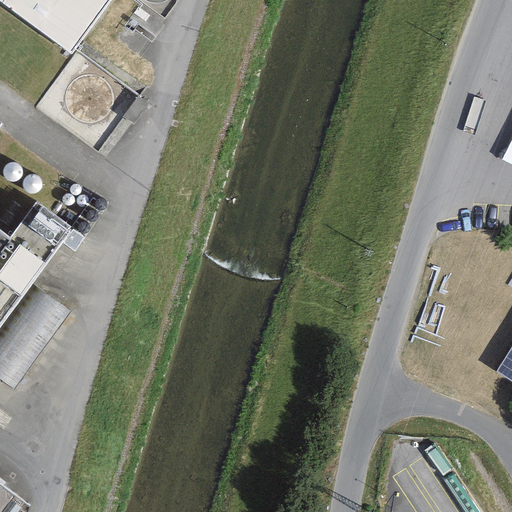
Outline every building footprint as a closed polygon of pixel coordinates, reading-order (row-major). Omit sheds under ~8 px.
[(0,0),(0,6),(70,58),(112,0),(0,0)] [(62,64),(49,105),(101,122),(115,81),(62,64)] [(0,229),(0,337),(77,230),(38,202),(12,238),(0,229)] [(511,352),(497,377),(511,387),(511,352)] [(31,511),(33,509),(0,485),(0,511),(31,511)]
